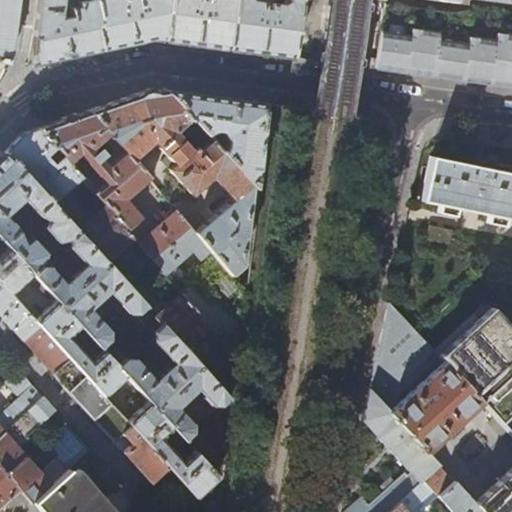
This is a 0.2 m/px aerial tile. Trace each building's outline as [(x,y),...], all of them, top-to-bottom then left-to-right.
[(0,0),(0,62),(8,64),(15,16),(17,0),(0,0)] [(37,0),(28,64),(57,58),(100,49),(96,24),(98,19),(94,0),(81,0),(77,1),(77,5),(69,7),(70,14),(58,17),(59,4),(65,5),(66,0),(37,0)] [(168,0),(94,0),(98,19),(96,24),(100,49),(131,42),(152,38),(163,39),(168,0)] [(168,0),(163,39),(189,43),(227,49),(233,0),(168,0)] [(287,0),(287,2),(282,6),(270,4),(270,0),(257,0),(257,2),(250,1),(249,0),(233,0),(227,49),(253,52),(292,58),(299,0),(287,0)] [(328,0),(299,0),(292,58),(311,61),(315,61),(316,54),(320,54),(360,60),(362,60),(369,12),(328,5),(328,0)] [(511,88),(511,13),(479,9),(452,14),(385,5),(374,69),(408,74),(475,84),(511,88)] [(0,83),(8,64),(0,62),(0,83)] [(123,98),(89,110),(130,158),(150,141),(171,165),(166,169),(188,194),(209,176),(231,200),(200,227),(178,203),(169,204),(175,211),(219,262),(230,274),(239,266),(241,256),(246,257),(248,244),(242,244),(250,184),(223,154),(210,140),(196,151),(193,147),(188,150),(172,132),(189,117),(164,90),(163,90),(136,94),(123,98)] [(214,97),(164,90),(189,117),(207,136),(209,135),(213,133),(218,133),(220,134),(227,140),(228,145),(227,148),(225,152),(223,154),(250,184),(259,194),(271,105),(214,97)] [(66,118),(38,128),(80,177),(106,207),(130,235),(168,279),(172,275),(169,271),(196,248),(213,267),(219,262),(175,211),(149,234),(119,200),(146,177),(130,158),(89,110),(66,118)] [(15,140),(4,152),(50,202),(80,177),(38,128),(21,134),(15,140)] [(101,350),(125,375),(148,400),(171,425),(194,451),(218,476),(223,482),(225,468),(192,434),(192,433),(192,424),(176,407),(197,390),(212,406),(221,406),(229,399),(183,348),(154,317),(102,259),(77,231),(50,202),(4,152),(0,156),(0,238),(31,273),(55,299),(79,325),(101,350)] [(511,175),(430,159),(420,203),(511,221),(511,175)] [(106,207),(77,231),(102,259),(130,235),(106,207)] [(0,281),(10,292),(31,273),(0,238),(0,281)] [(181,294),(208,325),(238,360),(242,331),(194,276),(178,290),(181,294)] [(10,292),(0,281),(0,316),(11,329),(29,314),(10,292)] [(181,294),(154,317),(183,348),(208,325),(181,294)] [(55,299),(33,318),(69,358),(103,394),(125,375),(101,350),(88,361),(66,336),(79,325),(55,299)] [(369,390),(426,453),(481,402),(437,355),(388,302),(377,352),(369,390)] [(511,435),(511,329),(490,306),(437,355),(481,402),(495,417),(507,430),(511,435)] [(69,358),(33,318),(29,314),(11,329),(38,359),(52,374),(69,358)] [(103,394),(69,358),(52,374),(58,381),(66,392),(96,424),(112,442),(130,424),(125,420),(103,394)] [(2,384),(11,391),(25,379),(17,370),(2,384)] [(16,404),(22,413),(41,397),(33,388),(16,404)] [(437,465),(426,453),(369,390),(363,420),(410,473),(405,477),(403,474),(369,504),(361,497),(344,511),(383,511),(396,501),(437,465)] [(41,397),(22,413),(1,432),(0,432),(0,469),(29,502),(49,485),(24,458),(21,460),(11,449),(54,411),(41,397)] [(148,400),(125,420),(130,424),(168,466),(195,496),(218,476),(194,451),(181,462),(158,438),(171,425),(148,400)] [(500,436),(507,430),(495,417),(488,423),(500,436)] [(63,473),(67,469),(89,450),(65,423),(50,437),(66,454),(55,464),(63,473)] [(130,424),(112,442),(139,471),(150,483),(168,466),(130,424)] [(479,511),(472,504),(437,465),(396,501),(405,511),(417,511),(436,495),(445,504),(444,505),(450,511),(479,511)] [(511,511),(511,466),(472,504),(479,511),(511,511)] [(35,511),(37,511),(29,502),(0,469),(0,506),(7,501),(15,511),(35,511)] [(105,511),(67,469),(63,473),(49,485),(29,502),(37,511),(38,510),(39,511),(105,511)] [(405,511),(396,501),(383,511),(405,511)]
